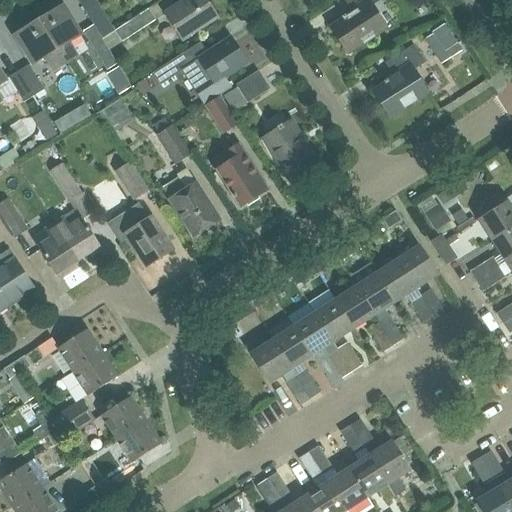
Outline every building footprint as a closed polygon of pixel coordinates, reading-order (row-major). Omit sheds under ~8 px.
[(184,41),(201,30),(217,19),(204,0),(187,0),(166,14),(184,41)] [(347,19),(345,16),(342,19),(343,21),(332,28),(349,54),(386,30),(368,2),(370,0),(343,0),(353,15),(347,19)] [(40,23),(65,63),(77,56),(68,41),(80,34),(64,8),(40,23)] [(115,33),(115,32),(101,9),(88,17),(93,26),(102,41),(115,33)] [(115,33),(122,44),(156,22),(149,11),(115,32),(115,33)] [(16,37),(26,54),(32,64),(45,56),(53,70),(65,63),(40,23),(16,37)] [(118,65),(109,51),(102,41),(93,26),(82,32),(98,58),(107,72),(118,65)] [(444,26),(433,34),(445,52),(457,45),(444,26)] [(230,89),(224,79),(247,65),(231,39),(189,67),(182,56),(162,69),(153,75),(161,86),(170,80),(182,72),(203,105),(230,89)] [(426,64),(414,46),(385,64),(395,79),(374,93),(390,118),(428,95),(413,72),(426,64)] [(19,70),(35,97),(42,108),(47,106),(49,100),(45,91),(28,65),(19,70)] [(35,97),(19,70),(8,77),(24,104),(35,97)] [(109,75),(115,94),(128,90),(122,71),(109,75)] [(235,113),(248,105),(270,90),(259,72),(236,87),(238,89),(224,97),(235,113)] [(221,100),(207,109),(224,133),(237,125),(221,100)] [(98,111),(104,123),(111,134),(134,121),(121,101),(110,108),(109,105),(98,111)] [(264,141),(280,165),(290,182),(317,164),(291,124),(264,141)] [(52,126),(42,132),(48,143),(58,136),(52,126)] [(171,130),(157,139),(174,165),(188,156),(171,130)] [(218,172),(230,191),(240,208),(263,193),(255,180),(259,177),(240,147),(228,155),(233,163),(218,172)] [(130,165),(117,174),(134,201),(148,192),(130,165)] [(62,166),(51,173),(70,203),(81,195),(62,166)] [(196,185),(186,191),(179,180),(163,190),(170,201),(193,238),(220,221),(196,185)] [(445,191),(437,197),(443,207),(452,201),(445,191)] [(0,219),(12,238),(15,237),(17,239),(28,232),(8,201),(0,206),(0,219)] [(441,205),(434,209),(430,203),(423,207),(427,213),(425,215),(436,232),(452,222),(441,205)] [(511,230),(511,209),(508,203),(479,222),(493,243),(511,230)] [(145,213),(139,205),(108,225),(120,244),(128,239),(146,268),(167,255),(160,243),(166,240),(152,219),(151,220),(146,212),(145,213)] [(98,207),(86,211),(90,225),(102,221),(98,207)] [(63,219),(54,225),(78,262),(100,248),(89,231),(82,221),(76,211),(63,219)] [(396,212),(382,221),(389,230),(402,222),(396,212)] [(57,276),(78,262),(54,225),(46,230),(51,239),(39,248),(57,276)] [(511,260),(511,230),(493,243),(506,264),(511,260)] [(442,236),(432,243),(446,266),(457,259),(442,236)] [(355,239),(334,252),(341,264),(362,251),(355,239)] [(398,262),(417,290),(438,276),(420,248),(398,262)] [(0,269),(0,294),(9,307),(34,291),(9,252),(0,257),(0,260),(4,267),(0,269)] [(470,273),(477,283),(500,268),(493,258),(470,273)] [(511,273),(511,260),(506,264),(500,268),(505,277),(511,273)] [(417,290),(398,262),(377,275),(396,304),(417,290)] [(375,317),(379,324),(394,347),(404,340),(385,311),(396,304),(377,275),(370,264),(350,278),(357,288),(375,317)] [(505,277),(500,268),(477,283),(483,293),(506,278),(505,277)] [(300,272),(292,277),(300,290),(308,285),(300,272)] [(375,317),(357,288),(336,302),(354,330),(375,317)] [(421,297),(435,320),(446,313),(431,290),(421,297)] [(271,291),(252,303),(256,310),(276,298),(271,291)] [(0,313),(9,307),(0,294),(0,313)] [(435,320),(421,297),(411,303),(426,326),(435,320)] [(354,330),(336,302),(315,315),(333,344),(354,330)] [(254,313),(249,305),(224,321),(229,329),(254,313)] [(511,305),(497,315),(503,325),(511,319),(511,305)] [(294,328),(313,357),(333,344),(315,315),(294,328)] [(511,319),(503,325),(510,335),(511,333),(511,319)] [(384,353),(394,347),(379,324),(369,330),(384,353)] [(313,357),(294,328),(273,342),(292,371),(313,357)] [(58,350),(69,367),(73,374),(103,354),(88,331),(58,350)] [(51,338),(36,345),(41,357),(57,349),(51,338)] [(283,376),(292,371),(273,342),(252,356),(270,384),(283,376)] [(348,344),(337,351),(352,373),(362,367),(348,344)] [(342,380),(352,373),(337,351),(328,357),(342,380)] [(118,378),(103,354),(73,374),(88,397),(118,378)] [(15,364),(21,374),(31,368),(24,358),(15,364)] [(10,381),(21,374),(15,364),(4,370),(10,381)] [(292,371),(283,376),(287,383),(286,384),(301,407),(310,400),(296,377),(292,371)] [(296,377),(310,400),(320,394),(306,371),(296,377)] [(31,391),(20,397),(25,404),(35,398),(31,391)] [(117,441),(147,421),(132,398),(101,417),(117,441)] [(59,431),(90,411),(83,401),(53,421),(59,431)] [(59,431),(66,441),(96,421),(90,411),(59,431)] [(33,445),(46,436),(48,438),(59,431),(53,421),(43,428),(41,426),(27,435),(33,445)] [(162,445),(147,421),(117,441),(132,464),(162,445)] [(351,427),(365,450),(375,443),(361,421),(351,427)] [(0,454),(14,445),(0,423),(0,454)] [(365,450),(351,427),(341,433),(355,456),(365,450)] [(59,431),(48,438),(54,448),(66,441),(59,431)] [(370,456),(396,498),(406,492),(398,479),(410,471),(391,443),(370,456)] [(319,447),(309,454),(324,476),(334,470),(319,447)] [(491,452),(481,459),(495,482),(505,476),(491,452)] [(328,483),(324,476),(309,454),(299,460),(318,490),(328,483)] [(349,470),(367,498),(378,491),(386,504),(396,498),(370,456),(349,470)] [(485,488),(495,482),(481,459),(471,465),(485,488)] [(0,489),(12,508),(42,489),(27,465),(0,482),(0,489)] [(367,498),(349,470),(328,483),(346,511),(367,498)] [(282,503),(286,510),(296,504),(277,474),(268,480),(282,503)] [(272,510),(282,503),(268,480),(257,487),(272,510)] [(511,480),(499,488),(511,510),(511,480)] [(105,482),(95,488),(102,498),(111,492),(105,482)] [(307,497),(316,511),(345,511),(346,511),(328,483),(318,490),(307,497)] [(102,498),(95,488),(85,495),(91,505),(102,498)] [(511,511),(511,510),(499,488),(477,502),(483,511),(511,511)] [(57,511),(42,489),(12,508),(14,511),(57,511)] [(296,504),(286,510),(287,511),(316,511),(307,497),(296,504)] [(235,501),(227,507),(230,511),(233,511),(240,508),(235,501)]
